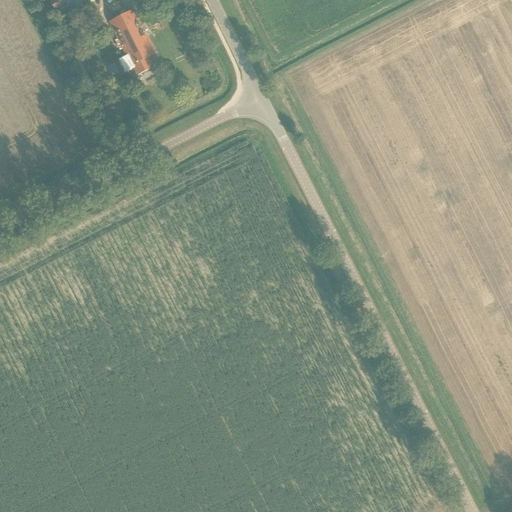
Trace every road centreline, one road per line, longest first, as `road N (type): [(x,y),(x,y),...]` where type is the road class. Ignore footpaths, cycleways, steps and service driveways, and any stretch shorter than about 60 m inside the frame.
road 1 (tertiary): [(471,511),(261,97)]
road 2 (tertiary): [(0,230),(261,97)]
